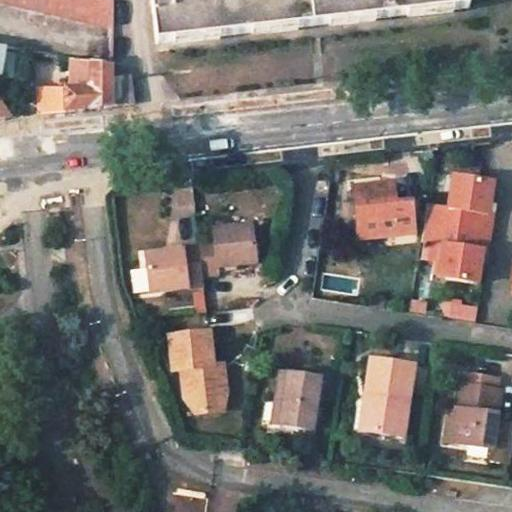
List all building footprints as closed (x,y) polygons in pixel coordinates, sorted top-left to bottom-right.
[(0,0),(0,2),(99,25),(105,0),(0,0)] [(466,8),(465,0),(149,0),(155,45),(197,40),(276,30),(358,21),(433,12),(466,8)] [(16,54),(14,75),(27,76),(28,55),(16,54)] [(71,56),(70,88),(87,86),(88,58),(71,56)] [(88,58),(87,86),(70,88),(55,90),(56,94),(39,96),(40,114),(72,111),(112,106),(112,78),(112,62),(88,58)] [(131,76),(112,78),(112,106),(134,104),(131,76)] [(0,117),(9,117),(7,98),(0,98),(0,117)] [(442,244),(437,276),(477,283),(482,251),(487,252),(493,215),(487,214),(492,182),(453,175),(448,207),(427,204),(421,241),(442,244)] [(407,181),(391,183),(394,205),(410,203),(407,181)] [(350,188),(356,239),(414,233),(410,203),(394,205),(391,183),(350,188)] [(217,264),(256,259),(252,223),(211,228),(212,237),(195,239),(198,272),(218,270),(217,264)] [(177,252),(139,257),(144,294),(183,289),(200,286),(198,272),(195,239),(175,242),(177,252)] [(183,289),(187,315),(203,313),(200,286),(183,289)] [(476,322),(478,305),(443,301),(441,318),(476,322)] [(207,362),(204,333),(164,338),(167,372),(173,372),(175,386),(188,391),(192,418),(219,415),(223,396),(219,373),(209,375),(207,362)] [(377,395),(372,434),(406,438),(415,364),(372,359),(368,394),(377,395)] [(207,362),(209,375),(219,373),(217,360),(207,362)] [(449,443),(489,448),(488,460),(509,463),(511,447),(511,430),(495,428),(501,389),(496,388),(498,374),(467,370),(465,383),(458,382),(453,419),(449,443)] [(318,432),(324,378),(281,373),(277,405),(285,406),(283,428),(318,432)] [(175,386),(192,418),(188,391),(175,386)] [(372,434),(377,395),(368,394),(363,432),(372,434)] [(283,428),(285,406),(277,405),(274,427),(283,428)] [(443,417),(440,441),(449,443),(453,419),(443,417)] [(217,490),(213,505),(236,510),(239,495),(217,490)] [(203,511),(202,499),(186,502),(187,511),(203,511)]
